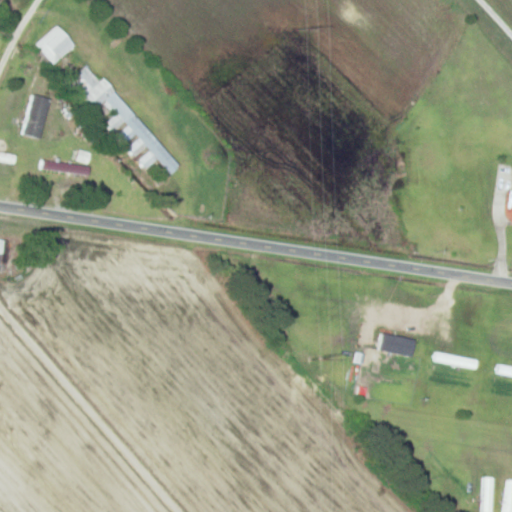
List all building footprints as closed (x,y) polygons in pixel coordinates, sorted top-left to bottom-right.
[(53,65),(75,43),(55,24),(34,45),(53,65)] [(179,166),(103,77),(99,80),(86,65),(67,81),(104,123),(134,159),(136,158),(145,168),(157,159),(170,174),(179,166)] [(40,139),(50,98),(32,94),(22,134),(40,139)] [(0,162),(14,164),(16,154),(0,151),(0,162)] [(39,169),(89,176),(90,167),(41,159),(39,169)] [(0,262),(9,262),(9,238),(0,238),(0,262)] [(511,366),(497,362),(494,372),(511,376),(511,366)] [(491,511),(492,476),(480,476),(480,511),(491,511)] [(503,511),(511,511),(511,478),(504,479),(503,511)]
